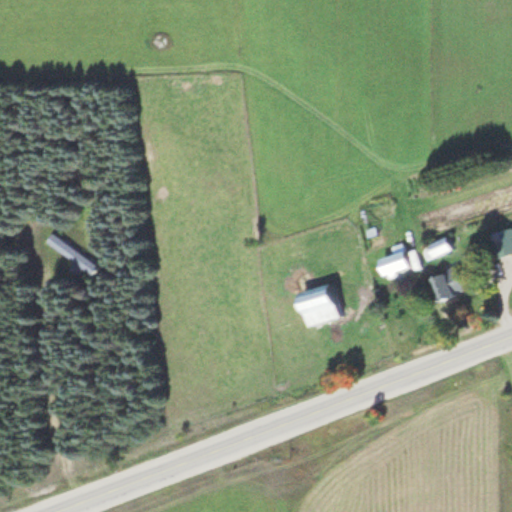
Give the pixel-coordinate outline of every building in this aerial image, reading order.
[(490,231),(499,256),(511,251),(511,225),(511,224),(490,231)] [(44,241),(72,261),(67,268),(75,274),(81,266),(90,272),(96,263),(50,231),(44,241)] [(451,246),(446,234),(421,245),(427,257),(451,246)] [(394,250),(378,257),(386,276),(411,264),(400,240),(392,244),(394,250)] [(462,262),(429,272),(436,296),(469,286),(462,262)] [(308,324),(340,314),(330,280),(298,289),(308,324)]
